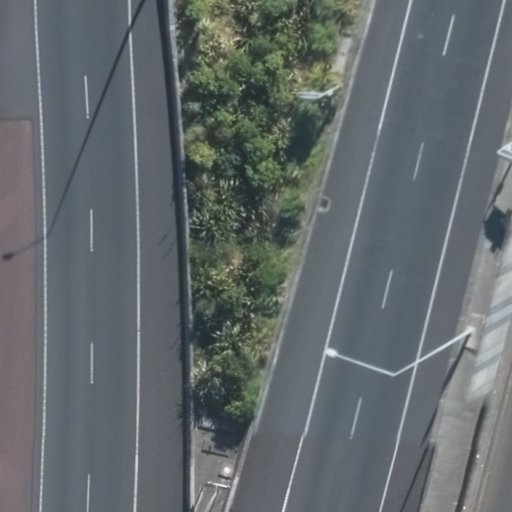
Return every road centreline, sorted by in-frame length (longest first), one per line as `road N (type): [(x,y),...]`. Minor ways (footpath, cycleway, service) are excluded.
road 1 (motorway): [(341,511),(475,0)]
road 2 (motorway): [(99,511),(107,217),(99,0)]
